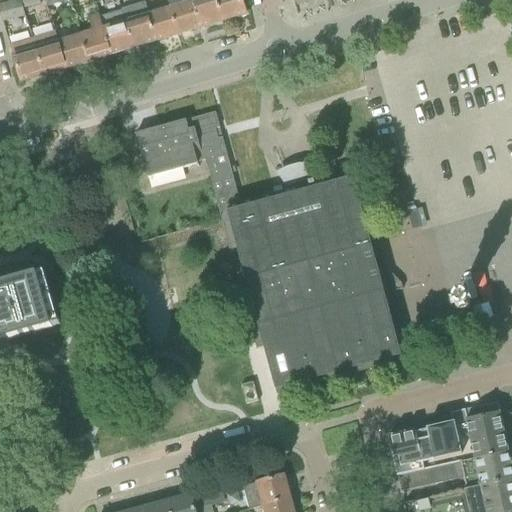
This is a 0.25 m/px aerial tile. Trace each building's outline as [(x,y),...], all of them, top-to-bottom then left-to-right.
[(21,2),(19,3),(18,0),(17,0),(0,5),(0,16),(2,23),(23,16),(22,11),(23,11),(21,2)] [(23,11),(40,6),(37,0),(27,0),(21,2),(23,11)] [(177,36),(200,29),(190,0),(191,3),(169,9),(177,36)] [(222,22),(215,0),(190,0),(200,29),(222,22)] [(240,0),(215,0),(222,22),(245,15),(240,0)] [(155,43),(147,16),(143,4),(121,10),(133,49),(155,43)] [(169,9),(147,16),(143,4),(147,16),(155,43),(177,36),(169,9)] [(120,12),(99,19),(110,56),(133,49),(121,10),(120,11),(120,12)] [(99,19),(98,19),(97,16),(86,19),(91,33),(80,36),(88,63),(90,67),(112,61),(110,56),(99,19)] [(58,43),(55,34),(33,40),(44,76),(67,69),(58,43)] [(67,69),(88,63),(80,36),(58,43),(67,69)] [(21,83),(44,76),(33,40),(10,47),(21,83)] [(214,130),(219,129),(215,114),(135,136),(147,179),(197,166),(197,164),(205,162),(237,281),(370,244),(351,176),(240,207),(222,139),(217,140),(214,130)] [(24,164),(39,160),(37,154),(22,159),(24,164)] [(379,250),(378,245),(378,244),(370,246),(370,244),(237,281),(249,326),(259,324),(259,325),(274,322),(273,320),(288,316),(288,317),(304,313),(304,311),(334,304),(334,305),(351,301),(351,298),(366,295),(367,295),(379,293),(379,295),(402,289),(401,285),(396,280),(392,276),(384,278),(377,251),(379,250)] [(0,341),(8,339),(9,341),(52,329),(37,276),(0,285),(0,341)] [(391,293),(402,290),(402,289),(379,295),(379,293),(367,295),(366,295),(351,298),(351,301),(334,305),(334,304),(304,311),(304,313),(288,317),(288,316),(273,320),(274,322),(259,325),(259,324),(249,326),(256,351),(263,348),(277,397),(402,363),(396,343),(404,341),(391,293)] [(448,339),(449,341),(450,343),(452,344),(455,344),(457,343),(459,342),(460,341),(461,339),(461,336),(460,334),(459,333),(457,331),(455,331),(453,331),(451,332),(449,333),(448,335),(447,337),(448,339)] [(246,405),(258,402),(252,383),(241,387),(246,405)] [(415,432),(387,439),(396,477),(396,478),(397,478),(398,478),(507,455),(507,452),(508,452),(497,404),(483,407),(463,411),(464,415),(465,421),(465,422),(455,424),(454,424),(452,424),(451,424),(428,430),(427,430),(426,430),(426,431),(419,433),(415,434),(415,433),(415,432)] [(340,477),(366,470),(362,455),(336,462),(340,477)] [(471,490),(511,480),(511,476),(507,455),(398,478),(401,493),(463,479),(466,491),(471,490)] [(248,511),(289,499),(283,477),(242,488),(248,511)] [(408,511),(511,511),(511,480),(471,490),(466,491),(466,492),(407,506),(408,511)] [(194,511),(190,496),(167,503),(169,511),(194,511)] [(261,511),(292,511),(289,499),(248,511),(250,511),(260,509),(261,511)] [(169,511),(167,503),(144,509),(144,511),(169,511)]
